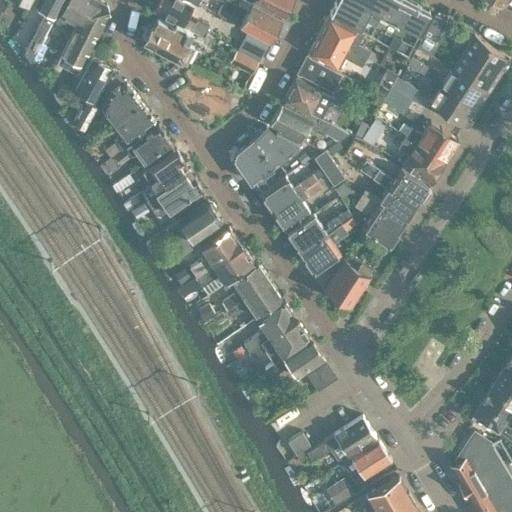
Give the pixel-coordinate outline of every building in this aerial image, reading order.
[(62,0),(37,0),(35,4),(45,9),(23,52),(30,61),(40,42),(45,32),(62,0)] [(89,0),(65,0),(55,20),(62,24),(65,16),(77,22),(89,0)] [(105,3),(100,0),(89,0),(77,22),(75,26),(79,28),(80,27),(94,35),(108,10),(106,3),(105,3)] [(204,32),(205,32),(209,25),(196,18),(195,20),(186,15),(192,4),(185,0),(157,0),(153,9),(175,20),(175,21),(202,36),(204,32)] [(256,0),(282,13),(289,0),(256,0)] [(428,10),(409,0),(334,0),(329,11),(406,52),(428,10)] [(240,24),(269,39),(281,17),(251,2),(240,24)] [(318,31),(367,57),(375,62),(378,57),(360,48),(362,45),(350,39),(357,27),(328,12),(318,31)] [(433,12),(421,34),(433,40),(446,19),(433,12)] [(202,36),(175,21),(172,25),(155,16),(151,23),(150,24),(149,23),(145,25),(141,31),(142,36),(144,36),(143,38),(184,60),(192,44),(185,41),(188,34),(206,44),(211,36),(205,32),(204,32),(202,36)] [(79,28),(75,26),(60,53),(75,61),(70,69),(81,74),(88,61),(82,58),(94,35),(80,27),(79,28)] [(241,40),(261,50),(267,39),(247,29),(241,40)] [(367,57),(318,31),(307,50),(336,65),(343,53),(354,59),(363,63),(367,57)] [(53,36),(45,32),(40,42),(48,46),(53,36)] [(472,33),(461,50),(497,74),(506,60),(506,56),(472,33)] [(433,40),(421,34),(417,42),(428,48),(433,40)] [(229,61),(251,72),(257,60),(235,49),(229,61)] [(497,75),(461,51),(450,67),(486,91),(497,75)] [(296,71),(332,89),(341,72),(305,54),(296,71)] [(88,61),(81,74),(74,87),(90,95),(88,100),(84,98),(73,119),(85,127),(97,104),(93,103),(113,66),(91,55),(88,61)] [(405,64),(417,70),(421,62),(410,56),(405,64)] [(373,89),(384,94),(396,71),(385,66),(373,89)] [(450,67),(439,84),(475,108),(486,91),(450,67)] [(283,97),(309,110),(316,114),(327,93),(294,76),(283,97)] [(394,76),(389,87),(409,100),(416,90),(394,76)] [(99,102),(113,121),(140,99),(131,88),(125,81),(120,85),(118,82),(109,89),(111,92),(99,102)] [(62,82),(55,96),(63,106),(73,88),(62,82)] [(475,108),(439,84),(428,101),(462,124),(466,122),(475,108)] [(409,100),(389,87),(381,101),(401,113),(409,100)] [(140,99),(113,121),(122,132),(118,135),(114,138),(116,141),(105,148),(111,157),(115,154),(125,146),(126,146),(123,142),(155,117),(149,110),(148,110),(140,99)] [(268,122),(299,137),(309,121),(314,123),(313,125),(338,138),(349,131),(330,122),(330,121),(319,116),(316,119),(281,102),(268,122)] [(354,134),(362,137),(372,113),(364,110),(354,134)] [(397,130),(404,135),(443,160),(456,139),(457,139),(457,138),(456,137),(455,138),(430,121),(429,120),(428,120),(429,121),(421,133),(410,126),(409,126),(402,122),(397,130)] [(172,142),(159,123),(131,142),(144,161),(172,142)] [(265,125),(250,138),(271,166),(301,144),(276,130),(273,133),(265,125)] [(369,128),(362,138),(371,143),(377,133),(369,128)] [(443,160),(404,135),(397,146),(408,153),(401,163),(429,181),(443,160)] [(271,166),(250,138),(247,141),(237,149),(235,156),(252,180),(271,166)] [(309,144),(306,150),(314,155),(317,149),(309,144)] [(125,146),(115,154),(120,162),(131,155),(125,146)] [(141,189),(147,197),(189,167),(175,146),(141,169),(151,183),(141,189)] [(324,147),(313,155),(334,182),(345,174),(324,147)] [(376,147),(369,156),(393,173),(399,164),(376,147)] [(359,168),(386,187),(387,186),(414,204),(419,197),(427,184),(400,166),(392,178),(365,159),(359,168)] [(189,167),(147,197),(146,198),(157,214),(165,216),(172,211),(170,209),(175,206),(176,208),(204,189),(189,167)] [(258,191),(270,209),(315,178),(318,176),(314,169),(291,185),(283,173),(258,191)] [(315,178),(270,209),(283,227),(308,210),(300,198),(320,185),(315,178)] [(341,182),(334,186),(341,196),(351,189),(341,182)] [(387,186),(386,187),(379,198),(364,188),(358,197),(401,224),(405,218),(414,204),(387,186)] [(125,200),(130,206),(144,197),(143,196),(144,195),(140,189),(125,200)] [(193,238),(221,219),(215,210),(215,206),(212,201),(208,200),(207,197),(177,217),(189,235),(175,244),(180,251),(195,241),(193,238)] [(401,224),(358,197),(353,205),(368,215),(361,225),(389,243),(397,231),(401,224)] [(143,200),(130,208),(135,216),(148,208),(143,200)] [(295,244),(299,251),(340,223),(345,229),(356,222),(351,215),(347,209),(326,223),(328,226),(324,229),(313,213),(286,231),(287,233),(295,244)] [(340,223),(299,251),(313,270),(340,252),(332,241),(346,232),(340,223)] [(189,266),(194,272),(195,275),(241,243),(237,238),(236,238),(228,225),(200,245),(206,254),(189,266)] [(245,249),(241,243),(195,275),(194,272),(179,282),(186,293),(201,282),(201,284),(218,272),(225,281),(233,276),(253,262),(245,249)] [(324,285),(339,295),(340,298),(345,301),(348,301),(350,303),(373,267),(348,251),(316,273),(324,285)] [(253,262),(233,276),(241,287),(223,299),(228,306),(269,278),(259,263),(253,262)] [(175,273),(180,281),(190,274),(184,266),(175,273)] [(269,278),(228,306),(232,312),(250,300),(257,312),(281,296),(269,278)] [(243,342),(248,349),(295,317),(283,299),(256,318),(264,328),(243,342)] [(196,309),(203,320),(215,312),(208,301),(196,309)] [(221,311),(214,316),(219,322),(225,318),(221,311)] [(295,317),(248,349),(253,356),(273,342),(281,353),(308,335),(295,317)] [(282,355),(265,367),(271,376),(288,364),(296,375),(323,357),(309,336),(282,354),(282,355)] [(240,344),(232,349),(237,357),(245,351),(240,344)] [(497,374),(511,384),(511,357),(509,355),(497,374)] [(336,375),(326,360),(304,375),(314,389),(336,375)] [(511,384),(497,374),(484,393),(509,410),(511,411),(511,384)] [(509,410),(484,393),(472,412),(511,438),(511,427),(502,421),(509,410)] [(362,413),(306,449),(312,458),(330,446),(337,457),(346,451),(375,433),(362,413)] [(505,463),(492,442),(492,441),(474,429),(455,458),(457,461),(450,465),(459,480),(458,480),(463,488),(505,463)] [(287,439),(295,452),(309,442),(301,430),(287,439)] [(391,457),(377,436),(350,455),(352,457),(344,463),(356,481),(391,457)] [(511,488),(511,475),(505,463),(463,488),(467,496),(468,495),(476,509),(511,488)] [(398,474),(367,492),(379,511),(410,494),(398,474)] [(325,487),(334,502),(354,490),(350,484),(345,477),(343,475),(341,476),(338,478),(325,487)] [(511,511),(511,488),(476,509),(477,511),(511,511)] [(379,511),(378,511),(420,511),(410,494),(379,511)]
